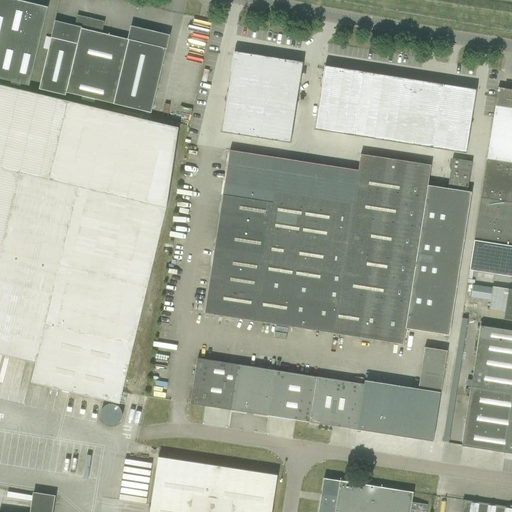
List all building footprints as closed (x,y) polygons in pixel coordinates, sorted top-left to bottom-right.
[(0,0),(0,79),(29,86),(48,7),(16,0),(0,0)] [(95,99),(151,113),(166,49),(165,48),(167,37),(145,31),(142,43),(102,33),(104,24),(102,21),(86,18),(86,20),(79,18),(77,27),(75,26),(71,42),(51,37),(39,89),(66,95),(66,93),(82,96),(81,100),(94,103),(95,99)] [(234,52),(221,132),(290,143),(303,63),(234,52)] [(316,122),(314,130),(466,154),(475,94),(476,90),(465,88),(458,87),(341,68),(341,69),(334,68),(325,66),(324,70),(322,86),(321,86),(321,87),(321,88),(321,90),(322,90),(320,97),(319,97),(319,98),(320,98),(319,106),(318,108),(317,109),(319,109),(317,119),(316,119),(316,120),(316,122)] [(0,353),(36,362),(31,382),(118,403),(166,208),(179,128),(0,84),(0,353)] [(511,89),(497,87),(474,240),(511,246),(511,89)] [(229,150),(204,313),(403,344),(405,328),(449,335),(471,192),(467,192),(448,189),(433,186),(434,181),(428,181),(429,175),(430,165),(361,155),(358,170),(229,150)] [(448,189),(467,192),(472,162),(452,159),(448,189)] [(511,246),(474,240),(470,270),(511,276),(511,246)] [(489,299),(491,287),(472,284),(470,296),(489,299)] [(504,320),(511,320),(511,290),(493,288),(492,293),(488,317),(504,320)] [(462,446),(511,453),(511,330),(480,326),(462,446)] [(418,389),(440,392),(447,351),(425,347),(418,389)] [(310,422),(357,430),(364,384),(197,358),(190,404),(231,410),(231,407),(270,413),(269,416),(309,422),(309,423),(310,423),(310,422)] [(364,384),(357,430),(433,441),(440,392),(418,389),(364,380),(364,384)] [(117,424),(118,423),(119,422),(121,420),(121,418),(122,416),(122,415),(122,413),(121,411),(121,409),(119,408),(118,406),(117,405),(115,404),(113,404),(111,404),(109,404),(107,404),(106,405),(105,406),(103,408),(102,409),(101,411),(100,413),(100,415),(100,416),(101,418),(102,420),(103,422),(104,423),(106,424),(107,425),(109,425),(111,425),(113,425),(115,425),(117,424)] [(271,511),(277,475),(158,457),(149,511),(52,511),(55,496),(33,492),(30,511),(271,511)] [(426,511),(427,505),(412,503),(413,492),(324,478),(321,495),(323,495),(322,502),(320,501),(318,511),(426,511)] [(511,511),(511,507),(463,500),(460,511),(511,511)]
